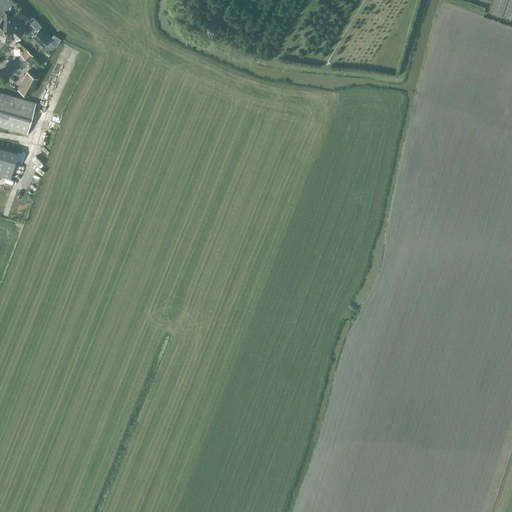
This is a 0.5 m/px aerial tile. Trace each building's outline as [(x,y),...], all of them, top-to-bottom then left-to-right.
[(0,20),(0,50),(13,37),(16,39),(24,31),(21,27),(10,18),(6,14),(0,20)] [(30,24),(36,31),(42,26),(35,19),(30,24)] [(39,30),(32,37),(43,46),(46,43),(49,40),(39,30)] [(34,56),(26,50),(21,56),(28,62),(34,56)] [(14,57),(8,67),(13,70),(19,61),(14,57)] [(28,70),(18,88),(29,94),(39,76),(28,70)] [(0,126),(27,134),(36,102),(0,91),(0,126)] [(18,153),(0,147),(0,175),(11,178),(18,153)]
